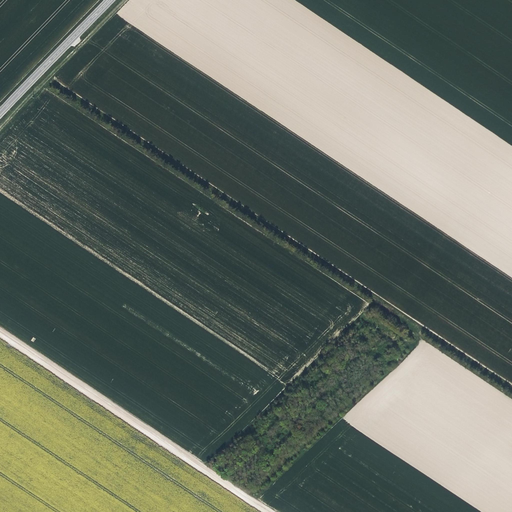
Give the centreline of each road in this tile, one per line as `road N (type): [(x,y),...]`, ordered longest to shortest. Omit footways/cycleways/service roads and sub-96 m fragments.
road 1 (track): [(269,511),(0,331)]
road 2 (tertiary): [(0,111),(104,0)]
